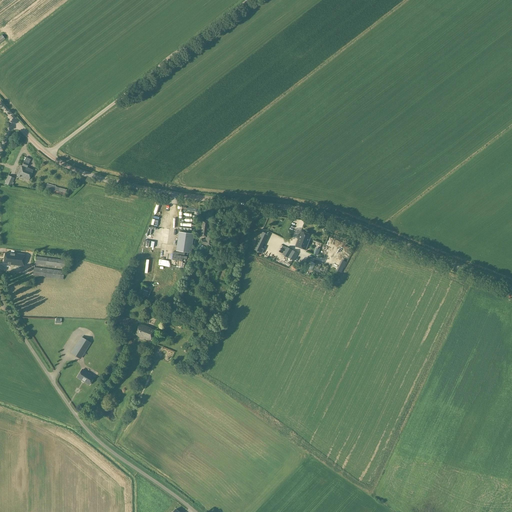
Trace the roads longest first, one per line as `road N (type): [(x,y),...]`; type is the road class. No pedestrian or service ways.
road 1 (unclassified): [(511,288),(338,219),(157,192),(81,173),(47,154)]
road 2 (unclassified): [(194,511),(83,425),(0,296)]
road 3 (unclassified): [(47,154),(245,0)]
